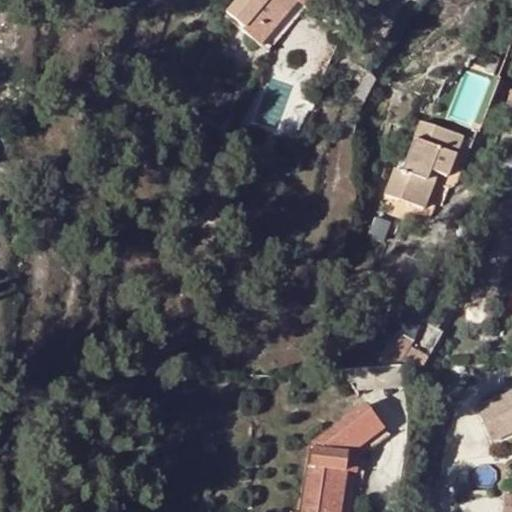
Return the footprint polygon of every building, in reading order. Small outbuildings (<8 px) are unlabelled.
[(239,0),(228,13),(246,28),(243,31),(260,46),(298,2),(299,0),(239,0)] [(312,0),(311,0),(299,0),(298,2),(306,9),(312,0)] [(491,54),(484,71),(494,74),(500,59),(491,54)] [(377,80),(368,74),(362,85),(370,90),(377,80)] [(431,170),(438,173),(448,176),(462,139),(423,123),(402,172),(395,170),(386,194),(424,209),(434,185),(427,182),(431,170)] [(427,182),(434,185),(438,173),(431,170),(427,182)] [(350,394),(406,391),(404,364),(348,367),(350,394)] [(486,443),(511,432),(511,391),(472,408),(486,443)] [(366,406),(313,444),(302,511),(339,511),(345,472),(347,455),(383,429),(366,406)] [(358,458),(347,455),(345,472),(355,474),(358,458)]
